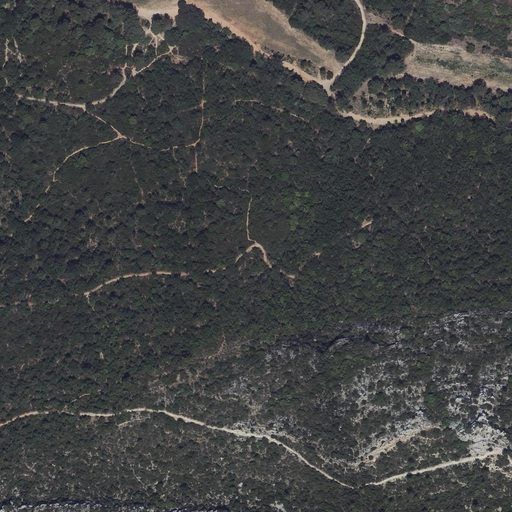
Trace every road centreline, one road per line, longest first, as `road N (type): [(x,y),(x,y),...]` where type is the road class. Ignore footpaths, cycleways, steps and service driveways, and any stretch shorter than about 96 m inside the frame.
road 1 (track): [(101,0),(156,19),(209,20),(321,83),(336,78),(360,44),(366,23),(357,0)]
road 2 (track): [(321,83),(335,106),(367,122),(438,113),(511,120)]
